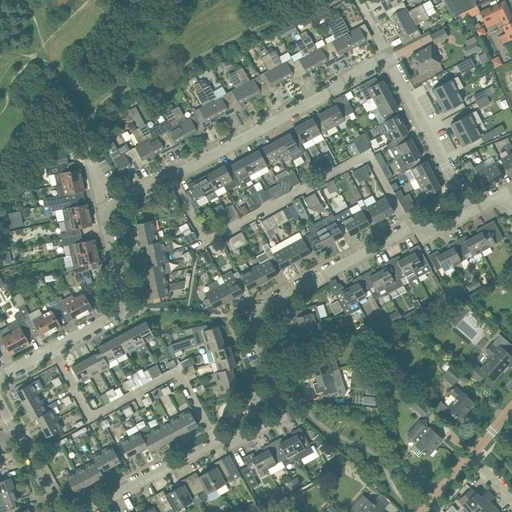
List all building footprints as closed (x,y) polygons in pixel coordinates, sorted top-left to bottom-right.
[(382,0),(381,1),(382,3),(381,4),(385,11),(403,2),(401,0),(382,0)] [(473,0),(442,0),(452,17),(477,6),(473,0)] [(500,21),(506,33),(499,36),(502,44),(511,38),(511,16),(504,0),(479,12),(486,28),(500,21)] [(389,19),(390,18),(391,21),(394,19),(397,26),(425,11),(421,4),(408,11),(403,2),(385,11),(389,19)] [(399,36),(398,36),(403,44),(420,35),(415,25),(429,18),(425,11),(397,26),(401,32),(398,34),(399,36)] [(349,31),(342,18),(335,22),(350,49),(357,46),(358,49),(360,48),(361,48),(368,44),(362,31),(367,28),(364,23),(349,31)] [(350,49),(335,22),(328,25),(335,38),(326,44),(336,62),(343,58),(343,57),(345,56),(343,53),(350,49)] [(473,26),(480,37),(487,33),(480,22),(473,26)] [(286,27),(277,32),(281,38),(289,33),(286,27)] [(434,45),(448,37),(443,28),(429,36),(434,45)] [(317,49),(310,35),(302,39),(318,67),(324,64),(326,66),(328,65),(328,66),(336,62),(326,44),(317,49)] [(464,41),(467,46),(461,49),(465,57),(475,52),(476,54),(481,51),(474,37),(464,41)] [(291,58),(300,76),(302,80),(310,76),(310,75),(312,74),(310,71),(318,67),(302,39),(295,43),(300,51),(290,56),(291,58)] [(431,45),(411,56),(420,73),(431,68),(432,70),(439,66),(438,64),(440,63),(431,45)] [(282,63),(275,50),(267,54),(283,81),(290,78),(291,80),(293,79),(293,80),(300,76),(291,58),(282,63)] [(283,81),(267,54),(261,57),(268,70),(258,76),(268,94),(276,90),(275,89),(277,88),(276,85),(283,81)] [(456,65),(461,74),(475,66),(470,57),(456,65)] [(499,57),(490,60),(493,67),(501,64),(499,57)] [(258,76),(249,80),(242,67),(235,71),(250,99),(257,95),(258,98),(260,97),(261,98),(268,94),(258,76)] [(250,99),(235,71),(228,75),(234,88),(226,93),(235,111),(243,107),(242,106),(244,105),(243,103),(250,99)] [(432,90),(438,101),(456,91),(457,91),(464,87),(457,76),(432,90)] [(383,80),(378,82),(375,77),(359,86),(366,100),(388,89),(383,80)] [(226,93),(217,98),(209,84),(202,88),(217,116),(224,113),(225,116),(227,115),(228,115),(235,111),(226,93)] [(202,88),(195,92),(202,105),(192,110),(194,114),(203,129),(210,125),(210,124),(212,123),(210,120),(217,116),(202,88)] [(388,101),(392,98),(388,89),(366,100),(367,101),(366,101),(370,110),(377,107),(388,101)] [(472,96),(476,102),(487,97),(483,90),(472,96)] [(456,91),(438,101),(443,112),(462,102),(457,91),(456,91)] [(487,97),(476,102),(479,109),(490,103),(487,97)] [(392,98),(388,101),(377,107),(385,121),(396,115),(393,110),(398,107),(392,98)] [(354,112),(352,110),(348,101),(342,104),(348,115),(354,112)] [(336,105),(327,110),(330,115),(335,126),(345,121),(350,118),(348,115),(342,104),(337,107),(336,105)] [(194,114),(185,119),(178,106),(171,109),(186,138),(193,134),(195,137),(197,136),(205,132),(203,129),(194,114)] [(157,124),(172,150),(179,146),(179,145),(181,144),(179,141),(186,138),(171,109),(164,113),(167,119),(157,124)] [(137,110),(131,113),(137,124),(142,121),(137,110)] [(335,126),(327,110),(317,115),(320,119),(315,122),(321,133),(325,130),(326,131),(335,126)] [(450,124),(456,135),(475,125),(482,122),(476,110),(450,124)] [(396,115),(385,121),(376,126),(381,135),(383,134),(403,123),(398,114),(396,115)] [(315,122),(312,118),(303,123),(311,138),(321,133),(315,122)] [(152,130),(150,131),(145,123),(139,127),(154,155),(160,152),(162,154),(164,153),(164,154),(172,150),(157,124),(151,128),(152,130)] [(296,132),(302,143),(311,138),(303,123),(294,128),(296,132)] [(392,141),(406,134),(408,133),(403,123),(383,134),(386,138),(389,136),(392,141)] [(475,125),(456,135),(462,146),(481,136),(475,125)] [(502,125),(491,130),(494,137),(505,131),(502,125)] [(154,155),(139,127),(132,131),(139,144),(129,149),(139,168),(146,164),(146,163),(148,162),(147,159),(154,155)] [(291,135),(290,133),(280,138),(288,154),(292,161),(301,156),(302,155),(302,154),(303,153),(303,152),(299,144),(302,143),(296,132),(291,135)] [(362,133),(352,139),(354,142),(353,142),(359,153),(365,151),(359,140),(364,137),(362,133)] [(392,148),(389,149),(394,159),(416,147),(411,138),(409,139),(406,134),(392,141),(389,143),(392,148)] [(370,148),(365,139),(364,137),(359,140),(365,151),(370,148)] [(288,154),(280,138),(271,143),(279,159),(288,154)] [(128,169),(129,172),(131,171),(131,172),(139,168),(129,149),(120,154),(113,141),(105,145),(120,173),(128,169)] [(353,142),(347,146),(353,157),(359,153),(353,142)] [(279,159),(271,143),(262,148),(270,163),(279,159)] [(399,168),(402,167),(405,172),(410,169),(421,163),(419,158),(421,157),(416,147),(394,159),(399,168)] [(270,171),(258,150),(249,155),(260,176),(270,171)] [(332,165),(328,156),(327,154),(321,157),(327,167),(332,165)] [(511,159),(509,154),(500,159),(507,174),(508,176),(511,173),(511,159)] [(260,176),(249,155),(240,160),(251,180),(260,176)] [(321,157),(316,160),(317,162),(322,170),(327,167),(321,157)] [(495,162),(485,167),(491,179),(494,183),(503,178),(502,176),(507,174),(500,159),(495,162)] [(231,165),(232,167),(233,169),(237,178),(240,184),(242,188),(246,186),(245,184),(251,180),(240,160),(231,165)] [(405,172),(409,181),(415,178),(431,170),(426,160),(422,163),(421,163),(410,169),(405,172)] [(468,170),(478,189),(483,186),(484,188),(494,183),(485,167),(483,162),(473,167),(468,170)] [(49,168),(46,171),(46,175),(53,174),(55,185),(82,179),(79,168),(67,171),(66,164),(49,168)] [(371,171),(367,164),(358,169),(364,180),(369,177),(367,173),(371,171)] [(233,169),(232,167),(227,169),(224,165),(214,170),(223,186),(226,192),(240,184),(237,178),(233,169)] [(364,180),(358,169),(353,172),(359,183),(364,180)] [(214,170),(205,175),(214,191),(217,197),(217,196),(226,192),(223,186),(214,170)] [(415,178),(409,181),(414,190),(420,187),(436,179),(431,170),(415,178)] [(294,185),(299,182),(293,171),(288,174),(294,185)] [(294,185),(288,174),(277,181),(278,184),(284,194),(291,191),(289,188),(294,185)] [(205,175),(196,180),(199,184),(205,196),(207,200),(208,202),(212,199),(211,198),(209,194),(214,191),(205,175)] [(57,196),(48,198),(42,199),(44,206),(50,204),(73,200),(72,193),(84,190),(82,179),(55,185),(57,196)] [(441,188),(436,179),(420,187),(425,197),(441,188)] [(205,196),(196,180),(187,185),(190,189),(184,192),(194,210),(200,207),(199,206),(208,202),(207,200),(205,196)] [(393,190),(398,187),(395,182),(390,185),(393,190)] [(278,184),(274,187),(268,190),(272,197),(273,200),(284,194),(278,184)] [(268,190),(264,191),(262,189),(257,192),(260,197),(263,202),(272,197),(268,190)] [(399,190),(396,191),(394,192),(405,213),(411,210),(404,197),(402,197),(399,190)] [(249,200),(254,210),(259,207),(258,205),(263,202),(260,197),(257,192),(252,194),(254,198),(249,200)] [(320,203),(319,201),(314,192),(308,196),(314,206),(320,203)] [(416,207),(411,198),(409,194),(404,197),(411,210),(416,207)] [(309,209),(314,206),(308,196),(303,198),(309,209)] [(385,197),(376,201),(375,202),(384,218),(394,212),(385,197)] [(73,200),(50,204),(51,211),(61,209),(63,220),(89,214),(87,204),(74,206),(73,200)] [(366,207),(363,201),(348,209),(360,231),(370,225),(369,223),(374,221),(367,206),(366,207)] [(384,218),(375,202),(367,206),(374,221),(375,222),(384,218)] [(224,210),(221,204),(214,208),(218,217),(220,215),(224,223),(230,220),(224,209),(224,210)] [(293,217),(299,214),(293,204),(288,207),(293,217)] [(235,217),(230,208),(229,206),(224,209),(230,220),(235,217)] [(288,207),(282,210),(288,220),(293,217),(288,207)] [(348,209),(333,217),(334,220),(342,234),(348,231),(350,236),(360,231),(348,209)] [(21,217),(20,211),(8,213),(9,220),(21,217)] [(60,232),(61,239),(72,236),(71,230),(92,226),(89,214),(63,220),(66,231),(60,232)] [(272,215),(266,218),(272,229),(277,226),(272,215)] [(267,232),(272,229),(266,218),(261,221),(267,232)] [(156,231),(156,230),(154,220),(136,224),(139,235),(156,231)] [(325,225),(322,220),(312,226),(324,246),(333,241),(325,225)] [(342,234),(334,220),(325,225),(333,241),(343,236),(342,234)] [(493,220),(475,230),(478,234),(473,236),(481,251),(484,256),(492,252),(489,247),(503,239),(493,220)] [(312,226),(307,228),(310,233),(305,236),(314,252),(324,246),(312,226)] [(156,231),(139,235),(141,246),(146,245),(146,244),(158,241),(156,231)] [(184,236),(182,237),(186,245),(197,239),(195,234),(194,231),(191,232),(184,236)] [(247,242),(241,232),(232,237),(237,247),(247,242)] [(468,239),(465,235),(457,240),(465,254),(470,252),(472,256),(481,251),(473,236),(468,239)] [(72,236),(61,239),(62,245),(68,244),(70,255),(97,250),(94,239),(74,243),(72,236)] [(232,250),(237,247),(232,237),(226,240),(232,250)] [(292,242),(289,237),(279,243),(291,264),(301,259),(292,242)] [(310,253),(302,237),(292,242),(301,259),(310,253)] [(158,241),(146,244),(146,245),(148,255),(165,251),(163,240),(158,241)] [(447,245),(449,249),(444,252),(452,266),(466,258),(465,254),(457,240),(447,245)] [(217,250),(221,248),(218,242),(207,247),(212,258),(219,255),(217,250)] [(269,248),(270,249),(280,268),(281,269),(291,264),(279,243),(269,248)] [(408,250),(411,254),(406,257),(414,271),(417,278),(431,270),(428,263),(418,245),(408,250)] [(265,252),(268,258),(258,264),(267,280),(277,275),(275,270),(280,268),(270,249),(265,252)] [(72,267),(73,274),(89,270),(88,263),(99,261),(97,250),(70,255),(73,266),(72,267)] [(212,260),(211,259),(207,250),(201,253),(207,263),(212,260)] [(440,254),(437,250),(428,255),(436,270),(442,267),(443,270),(452,266),(444,252),(440,254)] [(168,262),(165,251),(148,255),(150,265),(163,263),(168,262)] [(401,259),(398,255),(390,260),(399,279),(414,271),(406,257),(401,259)] [(380,265),(382,269),(378,272),(389,292),(403,285),(399,279),(390,260),(380,265)] [(150,265),(145,266),(147,277),(165,273),(163,263),(150,265)] [(267,280),(258,264),(249,269),(258,285),(267,280)] [(258,285),(249,269),(239,274),(247,289),(248,290),(258,285)] [(373,275),(370,270),(361,275),(369,290),(374,300),(389,292),(378,272),(373,275)] [(230,271),(221,276),(224,283),(233,299),(243,293),(242,292),(247,289),(239,274),(237,271),(232,274),(230,271)] [(167,284),(165,273),(147,277),(150,288),(167,284)] [(352,280),(354,284),(349,287),(357,301),(365,297),(363,293),(369,290),(361,275),(352,280)] [(219,286),(216,280),(212,283),(223,304),(233,299),(224,283),(219,286)] [(203,300),(207,307),(211,305),(213,309),(223,304),(212,283),(207,285),(210,290),(205,293),(207,298),(203,300)] [(150,288),(152,299),(170,295),(167,284),(150,288)] [(342,309),(346,316),(360,309),(356,301),(357,301),(349,287),(344,290),(342,286),(333,291),(342,309)] [(461,296),(456,287),(448,292),(452,301),(461,296)] [(93,310),(83,292),(74,298),(84,315),(93,310)] [(444,293),(436,298),(440,306),(449,301),(444,293)] [(72,295),(63,300),(61,297),(55,300),(60,311),(61,313),(67,310),(73,321),(84,315),(74,298),(72,295)] [(467,309),(469,312),(473,307),(464,299),(449,316),(456,322),(467,309)] [(60,311),(55,300),(48,304),(52,310),(42,315),(52,332),(61,327),(54,314),(60,311)] [(420,307),(416,300),(412,302),(416,309),(420,307)] [(337,301),(329,305),(334,314),(341,310),(337,301)] [(434,309),(431,302),(424,306),(427,312),(434,309)] [(316,304),(290,313),(293,323),(298,321),(299,327),(315,322),(321,320),(316,304)] [(52,332),(42,315),(32,320),(24,305),(18,308),(20,313),(22,317),(29,329),(35,326),(41,338),(52,332)] [(398,310),(387,317),(391,324),(402,318),(398,310)] [(416,310),(402,317),(409,323),(420,317),(416,310)] [(14,316),(17,322),(8,327),(20,349),(30,344),(23,333),(29,329),(22,317),(20,313),(14,316)] [(154,337),(146,321),(136,326),(145,342),(154,337)] [(315,322),(299,327),(301,332),(296,334),(300,344),(301,350),(327,341),(324,329),(318,331),(315,322)] [(145,342),(136,326),(126,332),(135,347),(145,342)] [(221,336),(218,326),(200,331),(204,342),(221,336)] [(371,326),(365,329),(369,337),(375,334),(371,326)] [(0,336),(10,355),(20,349),(8,327),(0,331),(0,336)] [(135,347),(126,332),(117,337),(125,353),(135,347)] [(499,336),(491,345),(496,349),(490,356),(491,357),(486,361),(487,362),(481,370),(474,364),(468,371),(479,381),(486,373),(494,380),(501,372),(499,370),(505,363),(507,365),(511,358),(511,357),(504,351),(509,345),(510,345),(511,345),(499,334),(498,335),(499,336)] [(224,347),(221,336),(204,342),(207,352),(224,347)] [(125,353),(117,337),(107,342),(116,358),(125,353)] [(98,347),(100,352),(106,363),(116,358),(107,342),(98,347)] [(207,353),(206,353),(209,363),(215,362),(215,361),(226,357),(232,356),(229,345),(224,347),(207,352),(207,353)] [(106,363),(100,352),(90,357),(99,373),(108,368),(106,363)] [(232,356),(226,357),(215,361),(215,362),(218,371),(218,372),(231,367),(231,368),(236,366),(232,356)] [(317,359),(306,363),(309,373),(314,371),(315,377),(318,376),(338,369),(336,361),(335,361),(328,363),(328,362),(326,356),(322,358),(317,359)] [(99,373),(90,357),(81,362),(89,378),(99,373)] [(194,363),(191,358),(181,364),(183,369),(185,368),(187,372),(194,368),(192,364),(194,363)] [(452,365),(447,361),(441,367),(446,371),(446,372),(456,381),(461,375),(451,366),(452,365)] [(81,362),(71,367),(80,383),(89,378),(81,362)] [(156,364),(147,370),(151,377),(152,379),(162,374),(156,364)] [(218,372),(218,371),(213,372),(217,384),(234,378),(231,368),(231,367),(218,372)] [(317,382),(312,384),(316,394),(322,392),(323,396),(324,396),(333,393),(337,392),(338,395),(346,393),(338,369),(318,376),(315,377),(317,382)] [(217,384),(217,385),(220,394),(237,389),(234,378),(217,384)] [(25,399),(37,392),(43,389),(38,379),(16,391),(21,401),(25,399)] [(25,386),(23,383),(14,387),(16,391),(25,386)] [(440,401),(432,409),(443,419),(449,412),(454,416),(455,417),(456,416),(459,419),(473,403),(454,386),(448,393),(453,398),(446,406),(440,401)] [(42,402),(37,392),(25,399),(21,401),(26,410),(30,408),(42,402)] [(422,414),(428,408),(414,395),(408,401),(422,414)] [(363,396),(362,405),(376,406),(376,397),(363,396)] [(30,408),(26,410),(32,420),(36,418),(36,417),(47,411),(42,402),(30,408)] [(47,411),(36,417),(36,418),(41,427),(45,425),(57,419),(52,408),(47,411)] [(189,409),(180,414),(179,415),(187,431),(197,425),(189,409)] [(187,431),(179,415),(169,420),(178,436),(187,431)] [(45,425),(41,427),(47,437),(62,428),(57,419),(45,425)] [(429,429),(427,427),(426,419),(418,420),(406,434),(407,442),(413,442),(416,444),(424,451),(422,453),(423,454),(425,452),(428,455),(442,439),(430,428),(429,429)] [(178,436),(169,420),(160,425),(168,441),(178,436)] [(168,441),(160,425),(150,430),(159,446),(168,441)] [(293,436),(288,439),(296,453),(298,459),(299,460),(313,452),(310,446),(300,427),(290,432),(293,436)] [(150,430),(141,435),(147,447),(149,451),(159,446),(150,430)] [(139,431),(138,431),(128,436),(134,447),(137,452),(147,447),(141,435),(139,431)] [(137,452),(134,447),(128,436),(119,441),(127,457),(137,452)] [(283,442),(280,437),(271,442),(281,461),(284,466),(298,459),(296,453),(288,439),(283,442)] [(262,447),(265,451),(259,454),(267,468),(281,461),(271,442),(262,447)] [(120,461),(111,446),(102,451),(110,466),(120,461)] [(92,456),(94,461),(94,460),(100,472),(101,472),(110,466),(102,451),(92,456)] [(255,457),(252,452),(243,458),(253,476),(267,468),(259,454),(255,457)] [(234,463),(229,455),(213,463),(216,467),(208,471),(217,488),(225,484),(222,479),(237,472),(234,463)] [(94,460),(94,461),(85,465),(93,481),(103,476),(101,472),(100,472),(94,460)] [(93,481),(85,465),(75,471),(84,487),(93,481)] [(75,471),(74,471),(65,476),(74,492),(84,487),(75,471)] [(198,477),(196,472),(188,477),(197,493),(203,490),(206,494),(208,493),(212,501),(221,496),(217,488),(208,471),(198,477)] [(181,481),(183,485),(174,490),(183,506),(192,501),(190,497),(197,493),(188,477),(181,481)] [(0,493),(14,489),(10,478),(0,481),(0,493)] [(475,493),(471,488),(457,500),(468,511),(470,511),(487,497),(483,494),(480,497),(476,492),(475,493)] [(0,511),(2,511),(8,510),(6,504),(18,500),(14,489),(0,493),(0,511)] [(165,494),(163,490),(155,494),(164,511),(165,511),(171,507),(173,511),(183,506),(174,490),(165,494)] [(483,494),(487,497),(470,511),(496,511),(498,511),(490,502),(494,498),(488,490),(483,494)] [(347,511),(381,511),(390,502),(380,493),(372,503),(362,494),(347,511)] [(155,494),(148,498),(153,507),(144,511),(165,511),(164,511),(155,494)]
